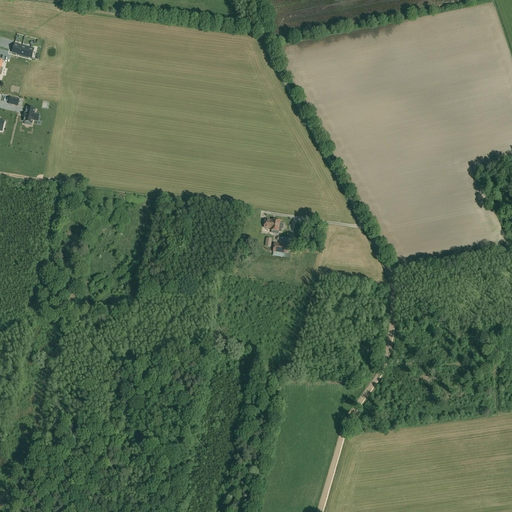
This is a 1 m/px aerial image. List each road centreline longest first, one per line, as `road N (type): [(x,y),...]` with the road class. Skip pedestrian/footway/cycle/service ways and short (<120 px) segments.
road 1 (track): [(319,511),(348,421),(375,385),(392,333),(393,282),(364,226)]
road 2 (unclassified): [(364,226),(275,54),(258,0)]
road 3 (track): [(511,248),(389,271)]
